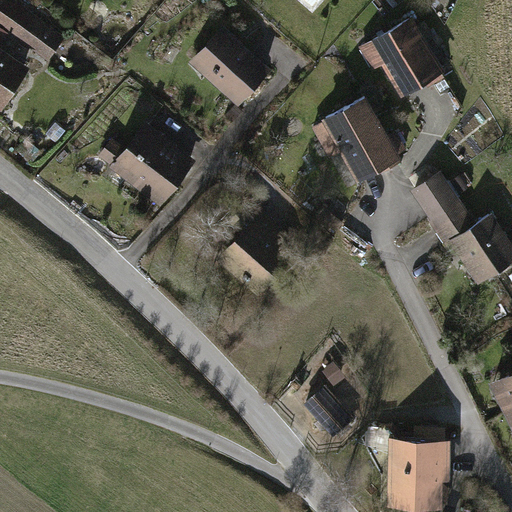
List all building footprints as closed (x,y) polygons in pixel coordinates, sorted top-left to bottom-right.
[(18,0),(1,0),(0,2),(0,25),(48,59),(66,34),(18,0)] [(413,11),(360,44),(373,66),(382,60),(402,92),(424,79),(427,84),(445,74),(441,67),(445,64),(413,11)] [(272,64),(223,21),(190,59),(239,102),(272,64)] [(0,43),(0,106),(1,107),(30,63),(0,43)] [(324,117),(312,124),(345,183),(376,165),(380,172),(403,159),(399,153),(402,152),(400,149),(406,146),(397,129),(392,132),(367,87),(322,112),(324,117)] [(112,162),(110,165),(161,204),(197,157),(145,118),(125,144),(112,162)] [(125,144),(112,134),(98,152),(112,162),(125,144)] [(440,166),(408,187),(451,252),(457,248),(478,281),(511,258),(511,235),(492,206),(475,218),(440,166)] [(249,194),(223,224),(233,233),(213,256),(258,295),(305,243),(249,194)] [(344,219),(322,203),(315,213),(337,229),(344,219)] [(511,365),(490,376),(511,420),(511,365)] [(349,420),(355,415),(326,381),(304,401),(333,435),(336,432),(340,437),(354,425),(349,420)] [(416,434),(389,433),(389,502),(443,502),(443,476),(451,476),(451,435),(445,435),(445,426),(416,425),(416,434)]
